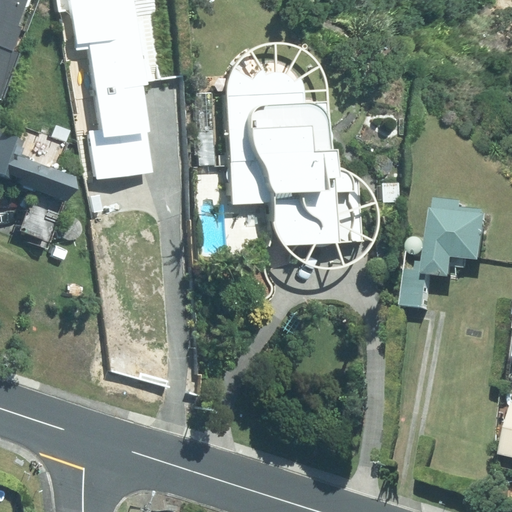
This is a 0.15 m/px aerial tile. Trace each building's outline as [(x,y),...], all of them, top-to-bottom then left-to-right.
[(9,57),(27,0),(0,0),(0,105),(0,106),(16,60),(9,57)] [(95,117),(82,119),(84,136),(88,136),(94,187),(150,180),(129,0),(67,0),(70,18),(83,16),(95,117)] [(226,84),(225,90),(225,95),(229,211),(270,210),(271,240),(275,248),(279,252),(333,253),(334,250),(346,251),(346,248),(356,248),(357,192),(350,186),(343,182),(336,179),(331,178),(330,161),(327,161),(326,109),(301,109),(301,89),(292,90),(289,87),(285,84),(279,81),(274,81),(269,82),(263,83),(260,79),(256,80),(251,86),(231,75),(227,79),(226,84)] [(0,141),(0,185),(2,179),(70,203),(72,183),(15,162),(19,151),(0,141)] [(380,187),(380,206),(396,206),(396,187),(380,187)] [(38,243),(52,208),(23,196),(9,232),(38,243)] [(409,274),(405,314),(429,317),(433,283),(460,286),(461,267),(488,270),(493,222),(466,219),(468,207),(440,204),(439,217),(437,216),(431,268),(421,267),(420,276),(409,274)] [(59,244),(61,245),(62,245),(64,245),(67,244),(69,243),(72,242),(74,240),(75,238),(77,236),(78,233),(78,231),(78,228),(77,225),(77,223),(75,220),(73,218),(71,216),(69,215),(66,214),(64,214),(61,214),(58,214),(56,215),(54,217),(52,218),(50,221),(48,223),(48,225),(47,228),(47,231),(48,233),(49,236),(50,238),(52,240),(54,242),(56,243),(59,244)] [(398,246),(374,247),(376,265),(399,264),(398,246)]
